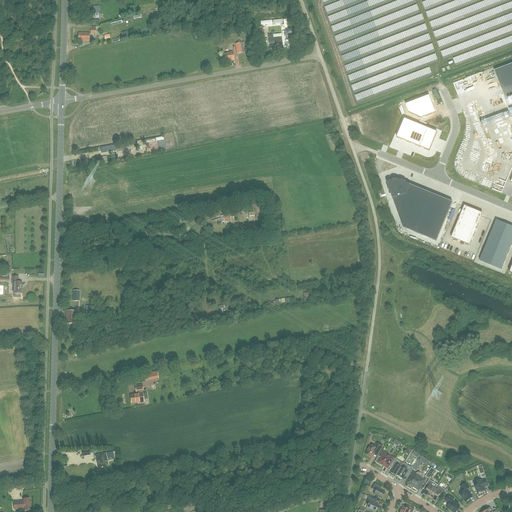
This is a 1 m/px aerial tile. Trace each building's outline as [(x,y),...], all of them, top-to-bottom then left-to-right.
[(89,41),(89,33),(79,33),(79,41),(89,41)] [(272,37),(272,34),(268,35),(269,42),(274,41),(274,45),(282,44),(281,36),(272,37)] [(243,42),(243,40),(241,40),(242,43),(241,43),(241,41),(238,41),(238,43),(235,44),(237,54),(246,52),(244,42),(243,42)] [(235,60),(233,51),(230,52),(230,53),(224,54),(225,61),(231,60),(231,61),(235,60)] [(511,64),(494,71),(505,99),(511,96),(511,64)] [(429,96),(405,105),(408,113),(421,118),(436,113),(429,96)] [(377,118),(373,128),(429,151),(437,132),(391,113),(377,118)] [(433,239),(447,205),(401,186),(392,191),(403,227),(433,239)] [(464,207),(451,238),(470,245),(482,215),(464,207)] [(501,269),(511,242),(511,226),(496,220),(480,261),(501,269)] [(279,223),(277,224),(278,228),(279,233),(285,232),(284,227),(281,227),(280,223),(279,223)] [(21,293),(22,282),(18,282),(19,277),(12,276),(12,284),(14,284),(13,293),(21,293)] [(76,324),(76,311),(66,311),(66,324),(76,324)] [(130,395),(131,403),(138,402),(138,403),(144,402),(143,394),(142,394),(142,391),(143,391),(142,385),(135,386),(136,392),(137,392),(137,394),(130,395)] [(382,447),(377,443),(374,447),(371,445),(365,454),(371,458),(374,454),(377,456),(382,447)] [(113,452),(106,453),(97,455),(98,459),(97,459),(99,469),(106,468),(105,461),(107,461),(106,456),(114,455),(113,452)] [(387,468),(393,459),(386,454),(385,456),(383,455),(378,462),(379,463),(378,465),(381,467),(383,465),(387,468)] [(401,468),(398,466),(401,462),(395,458),(392,463),(395,465),(390,472),(391,472),(391,473),(393,475),(394,474),(396,476),(402,467),(401,468)] [(416,470),(419,467),(415,465),(413,468),(408,465),(407,467),(406,467),(405,469),(402,467),(396,476),(397,475),(399,476),(399,477),(401,478),(402,478),(403,478),(407,472),(410,473),(413,468),(416,470)] [(429,479),(435,470),(431,468),(426,476),(429,479)] [(413,487),(421,473),(419,472),(417,473),(416,474),(414,473),(407,483),(410,484),(409,485),(413,487)] [(419,490),(425,480),(423,478),(424,477),(423,475),(421,473),(413,487),(416,489),(417,488),(419,490)] [(481,480),(480,479),(476,480),(476,482),(473,483),(477,493),(485,490),(484,487),(484,486),(486,486),(488,485),(486,479),(482,481),(481,480)] [(430,496),(436,488),(438,485),(429,480),(426,485),(428,487),(424,493),(428,496),(428,495),(430,496)] [(381,498),(385,492),(380,489),(381,487),(375,483),(371,489),(375,491),(374,494),(381,498)] [(469,501),(470,500),(470,499),(472,497),(467,490),(470,488),(466,483),(461,487),(463,489),(463,491),(459,494),(466,502),(468,501),(469,501)] [(436,488),(430,496),(432,498),(436,500),(440,494),(443,496),(444,493),(446,490),(443,488),(438,485),(436,488)] [(454,511),(456,511),(460,506),(452,502),(454,499),(449,495),(445,501),(448,503),(449,504),(447,507),(450,509),(450,510),(452,511),(453,511),(454,511)] [(375,511),(379,505),(375,503),(374,502),(376,500),(369,497),(367,501),(368,501),(366,507),(366,509),(369,510),(370,509),(375,511)] [(30,510),(29,498),(23,499),(23,501),(13,502),(14,510),(24,509),(24,511),(30,510)]
